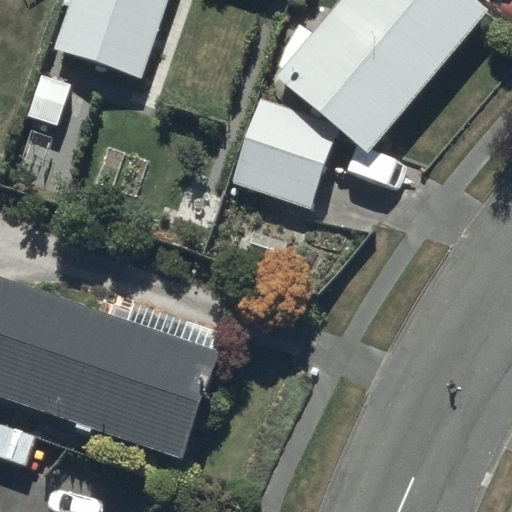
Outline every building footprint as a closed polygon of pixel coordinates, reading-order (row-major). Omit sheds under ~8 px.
[(171,0),(73,0),(57,48),(146,78),(171,0)] [(341,0),(276,79),(369,156),(487,13),(471,0),(341,0)] [(72,85),(43,76),(29,116),(58,126),(72,85)] [(339,123),(262,98),(234,182),(311,207),(339,123)] [(0,274),(0,393),(185,460),(224,352),(217,350),(223,333),(138,303),(141,296),(108,284),(99,309),(0,274)]
